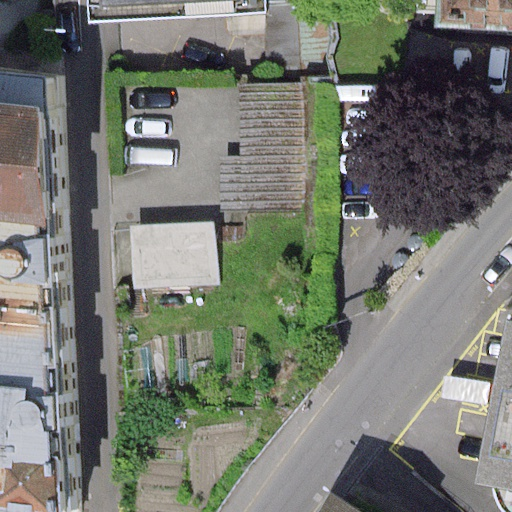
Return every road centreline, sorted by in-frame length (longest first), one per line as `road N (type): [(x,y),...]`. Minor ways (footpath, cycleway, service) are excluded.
road 1 (residential): [(86,0),(108,511)]
road 2 (residential): [(511,211),(357,414)]
road 3 (residential): [(357,414),(429,474),(460,511)]
road 4 (residential): [(357,414),(286,511)]
